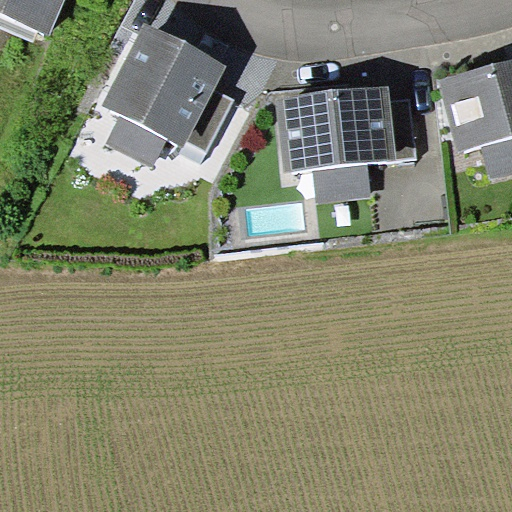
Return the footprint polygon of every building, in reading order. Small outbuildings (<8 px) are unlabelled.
[(0,0),(0,11),(40,28),(49,32),(63,0),(0,0)] [(0,25),(35,40),(40,28),(0,11),(0,25)] [(168,137),(185,145),(187,141),(214,89),(227,64),(145,22),(103,103),(122,113),(168,137)] [(511,60),(441,78),(460,152),(482,146),(511,138),(511,60)] [(368,163),(396,160),(388,86),(277,97),(284,171),(313,168),(368,163)] [(235,100),(214,89),(187,141),(208,152),(235,100)] [(151,167),(168,137),(122,113),(106,143),(151,167)] [(511,172),(511,138),(482,146),(491,178),(511,172)] [(371,198),(368,163),(313,168),(317,204),(371,198)]
